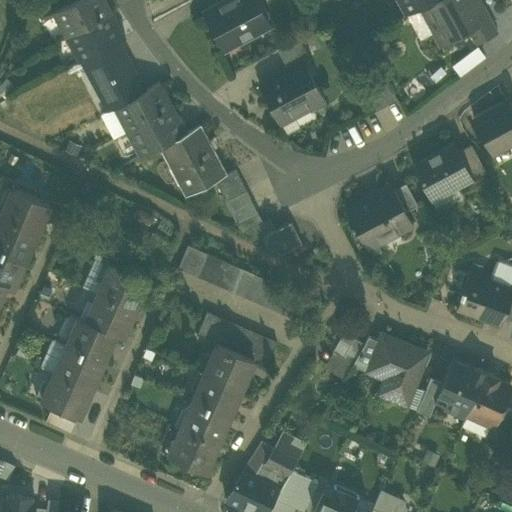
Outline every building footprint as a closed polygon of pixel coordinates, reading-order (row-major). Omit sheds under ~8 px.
[(67,22),(72,32),(111,12),(104,0),(73,0),(69,2),(57,9),(65,23),(67,22)] [(221,0),(206,9),(227,47),(270,24),(257,0),(221,0)] [(429,0),(403,0),(410,11),(420,5),(425,3),(429,0)] [(432,28),(441,43),(468,28),(488,17),(488,16),(480,2),(476,5),(473,0),(429,0),(425,3),(437,26),(432,28)] [(420,5),(432,28),(437,26),(425,3),(420,5)] [(76,43),(84,58),(117,40),(124,36),(111,12),(72,32),(77,42),(76,43)] [(468,28),(476,42),(497,30),(489,16),(488,16),(488,17),(468,28)] [(277,47),(288,68),(304,60),(305,61),(310,58),(298,36),(277,47)] [(110,107),(118,103),(144,89),(117,40),(84,58),(92,73),(96,71),(105,87),(100,89),(110,107)] [(454,65),(461,74),(473,65),(485,56),(478,47),(454,65)] [(288,68),(260,83),(281,122),(325,98),(305,61),(304,60),(288,68)] [(92,73),(100,89),(105,87),(96,71),(92,73)] [(386,76),(375,81),(365,87),(376,108),(386,103),(397,97),(386,76)] [(128,117),(133,127),(172,106),(159,81),(144,89),(118,103),(126,118),(128,117)] [(474,118),(492,152),(511,140),(511,104),(509,99),(474,118)] [(144,152),(159,144),(185,131),(172,106),(133,127),(138,137),(137,137),(144,152)] [(200,122),(185,131),(159,144),(170,165),(175,162),(190,189),(185,192),(186,194),(227,171),(200,122)] [(413,162),(430,195),(455,182),(456,185),(472,177),(458,150),(453,141),(413,162)] [(458,150),(472,177),(486,170),(471,143),(458,150)] [(170,165),(185,192),(190,189),(175,162),(170,165)] [(215,179),(220,189),(241,178),(235,168),(215,179)] [(220,189),(226,199),(246,189),(241,178),(220,189)] [(394,188),(405,210),(417,204),(406,182),(394,188)] [(455,182),(430,195),(432,198),(456,185),(455,182)] [(364,239),(368,246),(382,238),(380,235),(394,228),(396,231),(412,222),(405,210),(394,188),(391,183),(346,206),(356,225),(364,239)] [(13,186),(0,215),(37,231),(49,202),(13,186)] [(226,199),(231,210),(252,199),(246,189),(226,199)] [(231,210),(237,221),(257,210),(252,200),(252,199),(231,210)] [(243,231),(249,228),(263,220),(257,210),(237,221),(243,231)] [(0,247),(25,258),(37,231),(0,215),(0,247)] [(254,239),(262,234),(275,227),(270,217),(263,220),(249,228),(254,239)] [(276,228),(275,227),(262,234),(267,245),(282,252),(302,242),(291,220),(276,228)] [(364,239),(356,225),(349,229),(357,243),(364,239)] [(382,238),(396,231),(394,228),(380,235),(382,238)] [(178,266),(190,271),(200,249),(188,244),(178,266)] [(13,286),(25,258),(0,247),(0,280),(5,284),(13,287),(13,286)] [(190,271),(201,276),(211,254),(200,249),(190,271)] [(201,276),(212,281),(222,258),(211,254),(201,276)] [(84,284),(98,291),(135,306),(147,278),(96,256),(84,284)] [(212,281),(223,286),(233,263),(222,258),(212,281)] [(223,286),(234,290),(244,268),(233,263),(223,286)] [(234,290),(245,295),(255,273),(244,268),(234,290)] [(456,306),(500,323),(503,315),(511,290),(511,286),(510,285),(469,271),(464,286),(461,285),(459,291),(461,292),(456,306)] [(245,295),(256,300),(266,278),(255,273),(245,295)] [(256,300),(267,305),(277,282),(266,278),(256,300)] [(511,278),(510,285),(511,286),(511,290),(503,315),(511,318),(511,278)] [(267,305),(278,310),(288,287),(277,282),(267,305)] [(299,292),(288,287),(278,310),(289,315),(299,292)] [(98,291),(86,318),(115,331),(123,334),(135,306),(98,291)] [(197,334),(212,340),(222,318),(207,311),(197,334)] [(79,315),(67,343),(103,359),(115,331),(86,318),(79,315)] [(217,343),(223,345),(233,323),(222,318),(212,340),(217,343)] [(223,345),(234,350),(244,328),(233,323),(223,345)] [(234,350),(245,355),(255,332),(244,328),(234,350)] [(333,350),(353,362),(364,342),(365,342),(344,330),(333,350)] [(254,359),(256,360),(266,337),(255,332),(245,355),(254,359)] [(385,393),(407,402),(414,385),(428,350),(382,332),(376,347),(369,363),(393,373),(385,393)] [(277,342),(266,337),(256,360),(268,365),(277,342)] [(376,347),(364,342),(353,362),(367,369),(369,363),(376,347)] [(42,365),(55,370),(91,386),(103,359),(67,343),(64,350),(51,344),(42,365)] [(217,343),(205,371),(242,387),(252,362),(254,359),(245,355),(234,350),(223,345),(217,343)] [(353,362),(333,350),(324,365),(344,377),(353,362)] [(444,407),(465,416),(467,412),(486,370),(468,362),(468,364),(453,358),(443,381),(434,400),(435,400),(445,405),(444,407)] [(369,363),(367,369),(385,376),(379,391),(385,393),(393,373),(369,363)] [(79,415),(91,386),(55,370),(42,399),(79,415)] [(491,423),(492,424),(501,403),(510,383),(497,377),(498,375),(486,370),(467,412),(491,423)] [(230,414),(242,387),(205,371),(193,398),(230,414)] [(417,409),(429,414),(435,400),(434,400),(443,381),(431,376),(425,389),(417,409)] [(407,402),(385,393),(384,395),(417,409),(425,389),(414,385),(407,402)] [(218,442),(230,414),(193,398),(181,426),(218,442)] [(502,443),(502,444),(511,421),(511,408),(501,403),(492,424),(491,423),(486,436),(502,443)] [(206,470),(218,442),(181,426),(169,454),(206,470)] [(283,429),(276,441),(300,454),(306,441),(283,429)] [(264,434),(253,452),(266,460),(276,441),(264,434)] [(300,454),(276,441),(266,460),(279,467),(289,473),(291,469),(300,454)] [(258,474),(266,460),(253,452),(244,467),(258,474)] [(266,460),(258,474),(277,484),(274,475),(279,467),(266,460)] [(226,499),(253,511),(267,511),(275,497),(281,486),(277,484),(258,474),(244,467),(226,499)] [(274,475),(277,484),(281,486),(289,473),(279,467),(274,475)] [(281,486),(275,497),(304,510),(317,480),(291,469),(289,473),(281,486)] [(366,511),(354,506),(358,495),(334,484),(328,498),(335,501),(330,511),(366,511)] [(36,495),(4,491),(1,511),(33,511),(34,506),(36,495)] [(373,508),(382,511),(409,511),(413,506),(380,491),(375,503),(373,508)] [(375,503),(358,495),(354,506),(366,511),(371,511),(373,508),(375,503)] [(330,511),(335,501),(328,498),(323,496),(315,511),(330,511)] [(47,507),(46,511),(58,511),(59,499),(48,498),(47,507)]
